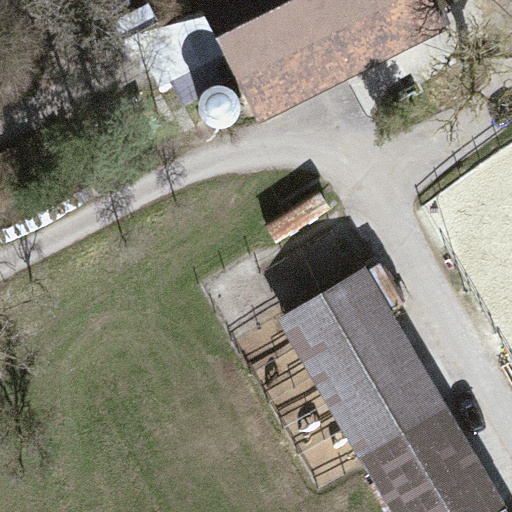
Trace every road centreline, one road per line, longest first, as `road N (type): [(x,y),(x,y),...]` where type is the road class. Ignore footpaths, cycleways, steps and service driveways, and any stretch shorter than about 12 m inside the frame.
road 1 (unknown): [(511,402),(333,117)]
road 2 (unknown): [(0,118),(217,36)]
